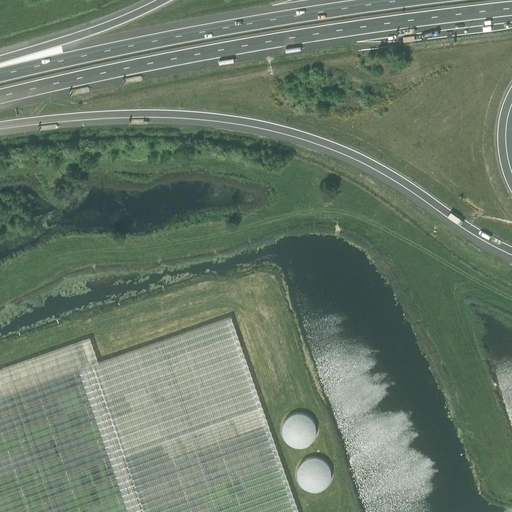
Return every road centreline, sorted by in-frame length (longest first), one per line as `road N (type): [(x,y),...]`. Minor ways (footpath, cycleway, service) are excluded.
road 1 (motorway): [(0,126),(161,114),(286,130),(396,177),(511,251)]
road 2 (track): [(0,287),(59,258),(162,247),(320,210),(360,218),(511,298)]
road 3 (motorway): [(0,97),(228,50),(511,10)]
road 4 (motorway): [(401,0),(0,75)]
road 5 (motorway): [(166,0),(0,59)]
